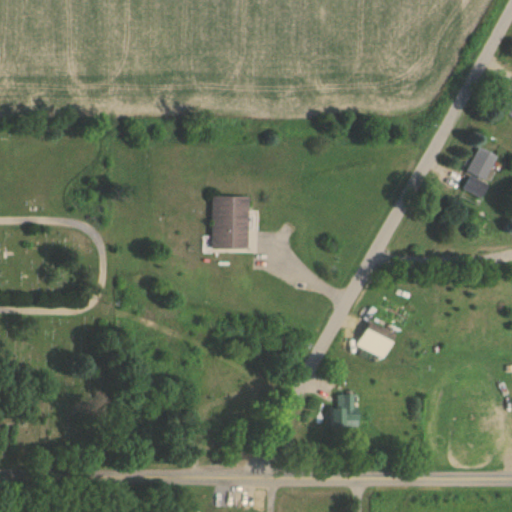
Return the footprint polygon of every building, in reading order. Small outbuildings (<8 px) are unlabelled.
[(511,116),(501,111),(504,103),(502,102),(508,89),(511,90),(511,116)] [(476,147),(493,156),(479,180),(486,184),(479,198),(460,188),(469,173),(463,170),(476,147)] [(210,196),(210,249),(246,249),(246,196),(210,196)] [(366,322),(392,335),(382,357),(356,344),(366,322)] [(242,394),(215,384),(204,414),(231,424),(242,394)] [(335,394),(349,394),(349,408),(353,408),(354,425),(326,425),(326,407),(335,407),(335,394)]
